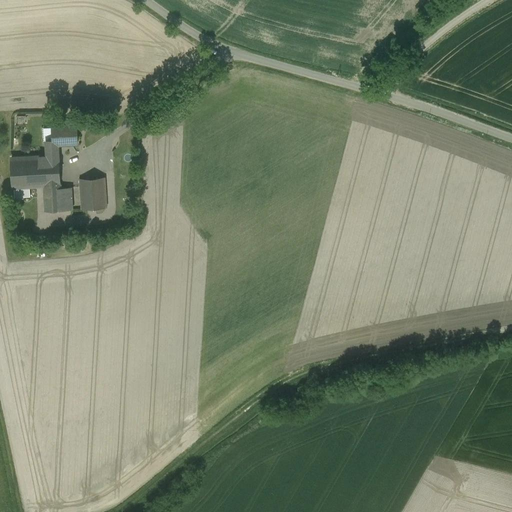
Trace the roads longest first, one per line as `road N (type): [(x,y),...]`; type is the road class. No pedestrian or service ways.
road 1 (track): [(511,332),(323,369),(279,388),(126,511)]
road 2 (unclassified): [(144,0),(228,52),(380,91)]
road 3 (unclassified): [(494,0),(396,68),(380,91)]
road 4 (unclassified): [(380,91),(511,139)]
